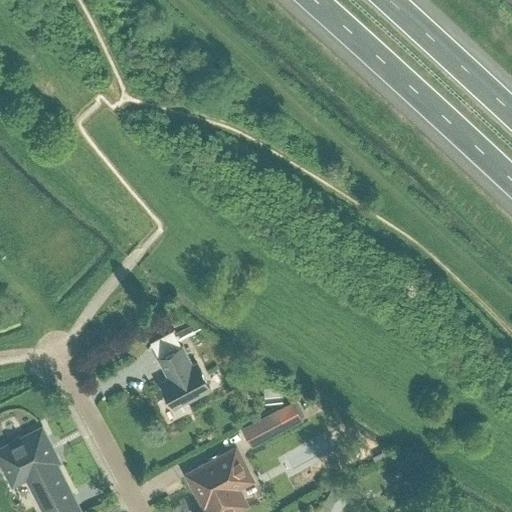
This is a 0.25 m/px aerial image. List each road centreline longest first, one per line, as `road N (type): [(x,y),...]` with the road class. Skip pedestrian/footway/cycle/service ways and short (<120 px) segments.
road 1 (motorway): [(315,0),(511,179)]
road 2 (residential): [(135,511),(58,356)]
road 3 (motorway): [(511,108),(392,0)]
